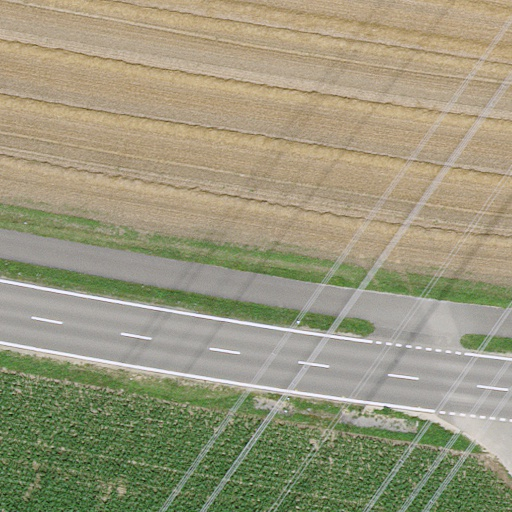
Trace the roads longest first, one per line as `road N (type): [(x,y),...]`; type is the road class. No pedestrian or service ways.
road 1 (primary): [(0,316),(511,396)]
road 2 (track): [(0,250),(511,328)]
